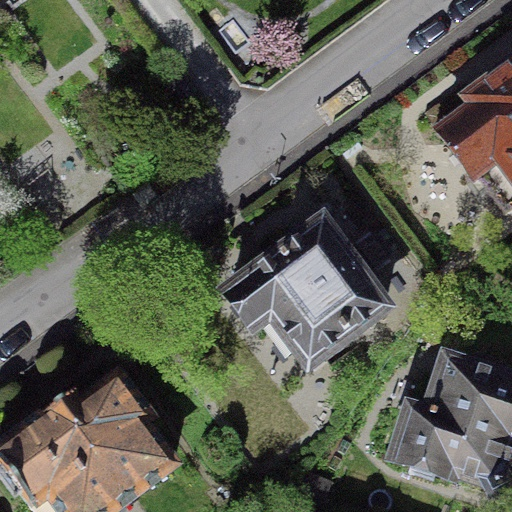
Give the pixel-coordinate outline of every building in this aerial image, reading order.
[(511,70),(435,128),(474,180),(478,177),(506,214),(511,210),(511,70)] [(295,248),(229,298),(253,331),(272,317),(309,367),(384,312),(322,228),(295,248)] [(511,320),(467,306),(451,354),(511,373),(511,368),(511,320)] [(411,416),(397,462),(451,479),(453,475),(497,489),(511,444),(511,386),(490,380),(447,366),(429,422),(411,416)] [(44,420),(0,452),(0,466),(32,509),(48,497),(59,511),(114,511),(173,468),(142,427),(149,422),(118,381),(82,408),(73,396),(58,408),(43,419),(44,420)]
